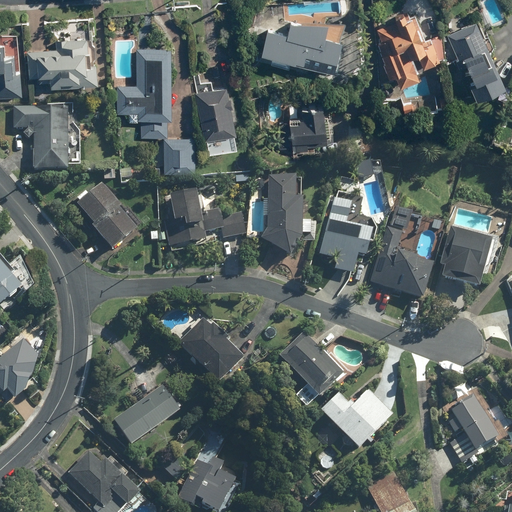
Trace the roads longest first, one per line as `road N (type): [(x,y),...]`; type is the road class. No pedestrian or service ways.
road 1 (residential): [(66,288),(271,288),(435,346),(459,347)]
road 2 (residential): [(66,288),(74,325),(62,396),(34,439),(0,468)]
road 3 (residential): [(0,185),(44,238),(66,288)]
